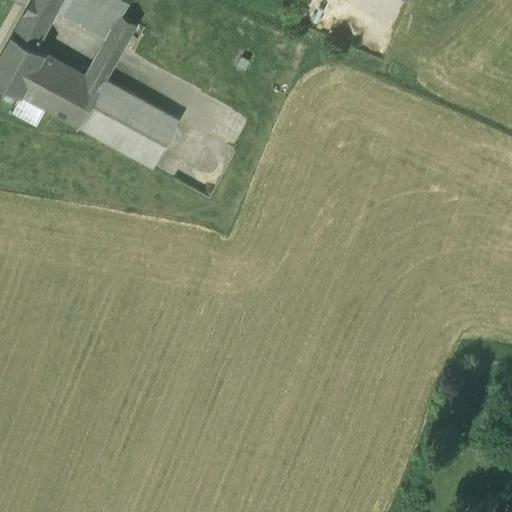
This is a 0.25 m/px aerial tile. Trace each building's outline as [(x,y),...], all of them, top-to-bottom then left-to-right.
[(36,0),(32,0),(26,11),(50,25),(57,11),(36,0)] [(36,0),(57,11),(62,0),(36,0)] [(90,0),(62,0),(57,11),(106,39),(119,15),(90,0)] [(90,0),(119,15),(121,17),(122,15),(130,0),(90,0)] [(37,48),(50,25),(26,11),(13,35),(37,48)] [(119,15),(106,39),(124,48),(138,24),(122,15),(121,17),(119,15)] [(0,58),(0,82),(23,95),(46,53),(37,48),(13,35),(0,58)] [(106,39),(99,52),(117,61),(124,48),(106,39)] [(23,95),(80,126),(107,79),(117,61),(99,52),(86,75),(46,53),(23,95)] [(180,119),(107,79),(80,126),(154,166),(180,119)]
